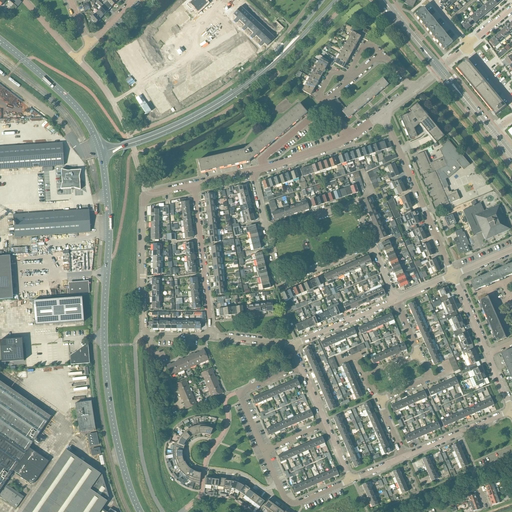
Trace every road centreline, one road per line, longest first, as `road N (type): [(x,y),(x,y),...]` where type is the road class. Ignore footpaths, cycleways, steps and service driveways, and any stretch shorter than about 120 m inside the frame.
road 1 (secondary): [(107,261),(109,404),(139,511)]
road 2 (residential): [(278,484),(263,488),(237,472),(189,461),(191,443),(219,438),(225,400),(237,393)]
road 3 (unclassified): [(163,511),(140,446),(135,344),(142,332)]
road 4 (secondary): [(100,153),(195,116),(263,70)]
road 5 (residential): [(452,274),(382,115)]
road 6 (unknown): [(17,511),(68,438),(59,413),(12,379)]
road 7 (residential): [(371,246),(279,286),(266,232)]
road 8 (unclassified): [(111,102),(149,80),(224,0)]
road 9 (residential): [(211,336),(194,185)]
road 10 (secondary): [(99,147),(72,103),(0,40)]
road 11 (unclassified): [(142,332),(145,196)]
road 12 (unclassified): [(99,147),(80,148),(0,75)]
